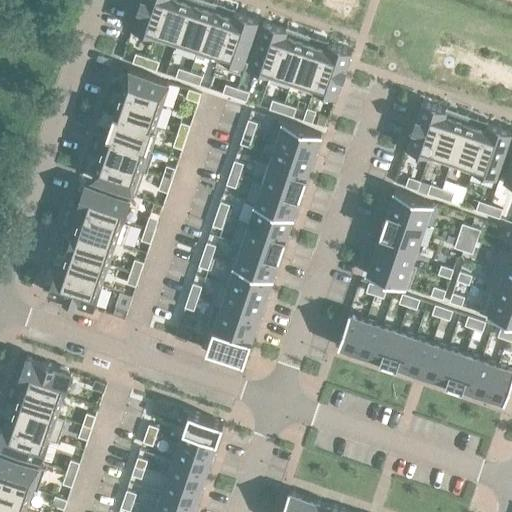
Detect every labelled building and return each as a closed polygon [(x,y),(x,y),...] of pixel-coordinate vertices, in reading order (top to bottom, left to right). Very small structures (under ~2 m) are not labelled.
[(132,24),(131,29),(153,37),(165,0),(139,0),(137,7),(138,8),(136,12),(134,14),(132,21),(132,24)] [(165,0),(153,37),(154,37),(156,33),(177,40),(190,0),(165,0)] [(206,0),(190,0),(177,40),(198,47),(213,2),(206,0)] [(213,2),(198,47),(219,54),(216,63),(217,63),(235,10),(213,2)] [(235,10),(217,63),(239,71),(257,17),(235,10)] [(263,19),(247,64),(269,71),(267,76),(269,76),(285,27),(263,19)] [(285,27),(269,76),(290,83),(305,39),(285,31),(286,27),(285,27)] [(305,39),(290,83),(312,91),(329,41),(327,41),(326,46),(305,39)] [(329,41),(312,91),(313,91),(314,86),(336,94),(337,91),(339,90),(341,84),(340,81),(342,77),(346,65),(351,49),(329,41)] [(135,52),(132,61),(144,65),(147,56),(135,52)] [(147,56),(144,65),(156,69),(159,60),(147,56)] [(178,66),(175,75),(187,79),(190,70),(178,66)] [(128,67),(121,89),(162,103),(169,81),(128,67)] [(190,70),(187,79),(199,83),(202,74),(190,70)] [(225,82),(222,91),(234,95),(237,86),(225,82)] [(237,86),(234,95),(246,99),(249,90),(237,86)] [(189,87),(185,96),(198,100),(201,91),(189,87)] [(121,89),(113,111),(159,126),(159,125),(155,124),(162,103),(121,89)] [(272,98),(269,107),(281,111),(284,102),(272,98)] [(408,142),(405,149),(428,157),(445,107),(422,99),(417,115),(416,115),(412,127),(413,127),(411,132),(409,133),(407,140),(408,142)] [(284,102),(281,111),(293,115),(296,106),(284,102)] [(307,106),(303,118),(312,121),(316,109),(307,106)] [(445,107),(428,157),(429,157),(431,152),(451,160),(465,119),(444,112),(446,107),(445,107)] [(113,111),(106,133),(151,148),(159,126),(113,111)] [(248,118),(244,130),(253,133),(257,121),(248,118)] [(278,118),(271,139),(313,153),(320,134),(321,134),(321,132),(278,118)] [(465,119),(451,160),(473,167),(488,122),(487,121),(485,126),(465,119)] [(181,120),(177,132),(186,136),(190,124),(181,120)] [(488,122),(473,167),(496,175),(511,130),(488,122)] [(244,130),(240,142),(249,145),(253,133),(244,130)] [(177,132),(172,144),(182,147),(186,136),(177,132)] [(106,133),(99,154),(144,169),(146,170),(154,149),(151,148),(106,133)] [(275,142),(269,161),(307,174),(313,153),(271,139),(271,140),(275,142)] [(511,152),(502,181),(511,184),(511,152)] [(99,154),(91,177),(136,192),(144,169),(99,154)] [(234,159),(230,171),(239,174),(243,162),(234,159)] [(269,161),(262,181),(300,194),(307,174),(269,161)] [(166,164),(162,176),(171,179),(175,167),(166,164)] [(230,171),(226,183),(235,186),(239,174),(230,171)] [(408,175),(405,184),(417,188),(420,179),(408,175)] [(162,176),(158,187),(167,190),(171,179),(162,176)] [(85,181),(78,203),(122,219),(130,196),(85,181)] [(255,201),(254,202),(293,215),(293,214),(300,194),(262,181),(255,201)] [(430,183),(427,191),(439,196),(442,187),(430,183)] [(442,187),(439,196),(451,200),(454,191),(442,187)] [(394,190),(387,210),(426,223),(433,201),(394,188),(394,189),(394,190)] [(478,199),(475,208),(488,212),(491,203),(478,199)] [(220,200),(216,212),(225,215),(229,203),(220,200)] [(239,218),(239,219),(286,235),(292,216),(293,216),(293,215),(254,202),(254,203),(248,221),(239,218)] [(82,206),(75,227),(115,240),(123,243),(130,221),(122,219),(78,203),(77,204),(82,206)] [(491,203),(488,212),(499,216),(502,207),(491,203)] [(387,210),(380,230),(419,243),(426,223),(387,210)] [(216,212),(212,224),(221,227),(225,215),(216,212)] [(149,214),(145,226),(154,229),(158,217),(149,214)] [(239,219),(232,240),(279,256),(286,235),(239,219)] [(462,222),(458,234),(467,237),(471,225),(462,222)] [(471,225),(467,237),(476,240),(480,228),(471,225)] [(145,226),(141,238),(150,241),(154,229),(145,226)] [(75,227),(68,248),(108,262),(115,240),(75,227)] [(380,230),(373,251),(416,265),(416,264),(412,262),(419,243),(380,230)] [(458,234),(454,245),(463,248),(467,237),(458,234)] [(467,237),(463,248),(472,251),(476,240),(467,237)] [(500,247),(500,248),(511,251),(511,239),(509,250),(500,247)] [(236,242),(230,262),(272,276),(273,276),(272,275),(279,256),(232,240),(231,241),(236,242)] [(206,241),(202,252),(211,256),(215,244),(206,241)] [(63,247),(56,268),(100,283),(108,262),(68,248),(63,247)] [(511,251),(500,248),(493,268),(511,274),(511,251)] [(366,270),(366,272),(408,286),(416,265),(373,251),(367,270),(366,270)] [(202,252),(198,264),(208,267),(211,256),(202,252)] [(134,258),(130,269),(139,272),(143,261),(134,258)] [(218,279),(218,281),(265,297),(271,277),(272,277),(272,276),(230,262),(223,281),(218,279)] [(441,263),(438,272),(450,276),(453,267),(441,263)] [(56,268),(48,291),(63,296),(75,301),(76,300),(81,302),(81,304),(88,306),(90,305),(93,306),(100,283),(56,268)] [(511,274),(493,268),(486,289),(511,297),(511,274)] [(130,269),(126,281),(135,284),(139,272),(130,269)] [(460,269),(457,278),(468,282),(471,273),(460,269)] [(369,280),(366,289),(374,292),(378,283),(369,280)] [(218,281),(211,301),(258,317),(265,297),(218,281)] [(192,282),(188,293),(198,297),(202,285),(192,282)] [(378,283),(374,292),(383,296),(386,286),(378,283)] [(434,285),(431,294),(443,298),(446,289),(434,285)] [(511,297),(486,289),(478,310),(511,321),(511,297)] [(452,291),(449,300),(461,304),(464,295),(452,291)] [(402,292),(399,301),(407,304),(411,294),(402,292)] [(188,293),(184,305),(194,308),(198,297),(188,293)] [(411,294),(407,304),(416,307),(419,297),(411,294)] [(213,303),(206,322),(208,323),(251,337),(258,317),(211,301),(211,302),(213,303)] [(435,303),(432,312),(440,315),(444,306),(435,303)] [(113,312),(112,313),(124,317),(127,308),(115,304),(113,312)] [(444,306),(440,315),(449,318),(452,309),(444,306)] [(349,310),(337,345),(355,351),(367,316),(349,310)] [(468,314),(465,323),(473,326),(477,317),(468,314)] [(367,316),(355,351),(371,356),(383,322),(367,316)] [(477,317),(473,326),(482,329),(485,320),(477,317)] [(383,322),(371,356),(388,362),(399,327),(383,322)] [(208,323),(201,345),(244,359),(251,337),(208,323)] [(501,324),(497,334),(506,337),(510,328),(501,324)] [(177,327),(174,335),(186,340),(189,331),(177,327)] [(399,327),(388,362),(404,367),(416,333),(399,327)] [(416,333),(404,367),(421,373),(432,339),(416,333)] [(432,339),(421,373),(437,379),(449,344),(432,339)] [(449,344),(437,379),(454,384),(465,350),(449,344)] [(465,350),(454,384),(470,390),(482,355),(465,350)] [(26,355),(19,377),(63,392),(71,370),(69,369),(67,367),(61,365),(59,366),(54,364),(42,360),(26,355)] [(482,355),(470,390),(487,395),(498,361),(482,355)] [(511,365),(498,361),(487,395),(504,401),(511,378),(511,365)] [(23,380),(16,400),(65,417),(65,416),(56,413),(63,392),(19,377),(18,378),(23,380)] [(94,378),(91,387),(103,391),(106,382),(94,378)] [(157,397),(154,406),(166,410),(169,402),(169,401),(157,397)] [(4,420),(4,421),(58,439),(65,417),(16,400),(9,421),(4,420)] [(185,407),(179,424),(217,437),(223,420),(185,407)] [(86,411),(82,423),(91,426),(95,414),(86,411)] [(4,421),(0,432),(0,444),(41,458),(48,437),(57,440),(58,439),(4,421)] [(82,423),(78,435),(87,438),(91,426),(82,423)] [(149,423),(146,431),(155,434),(158,426),(149,423)] [(183,427),(178,442),(212,454),(217,437),(179,424),(179,425),(183,427)] [(146,431),(143,440),(152,443),(155,434),(146,431)] [(178,442),(172,458),(206,470),(212,454),(178,442)] [(0,450),(0,475),(32,486),(39,464),(0,450)] [(138,455),(135,464),(144,467),(147,459),(138,455)] [(70,458),(66,470),(75,473),(79,461),(70,458)] [(172,458),(166,475),(200,487),(206,470),(172,458)] [(135,464),(131,473),(141,476),(144,467),(135,464)] [(66,470),(62,482),(71,485),(75,473),(66,470)] [(0,475),(0,499),(24,508),(32,486),(0,475)] [(166,475),(161,491),(195,503),(200,487),(166,475)] [(126,488),(123,497),(133,500),(136,491),(126,488)] [(289,489),(280,511),(300,511),(306,495),(289,489)] [(161,491),(155,508),(167,511),(192,511),(195,503),(161,491)] [(54,494),(51,503),(64,508),(67,498),(54,494)] [(306,495),(300,511),(318,511),(323,500),(306,495)] [(123,497),(121,506),(130,509),(133,500),(123,497)] [(0,499),(0,511),(22,511),(24,508),(0,499)] [(323,500),(318,511),(336,511),(339,506),(323,500)]
